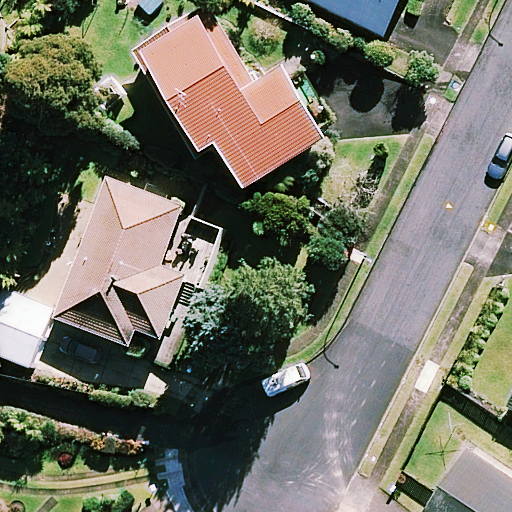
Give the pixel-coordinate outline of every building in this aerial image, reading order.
[(415,0),(317,0),(313,10),(392,48),(415,0)] [(264,100),(216,18),(142,62),(209,175),(231,162),(257,207),(338,159),(293,83),(264,100)] [(169,352),(189,302),(206,295),(229,234),(115,190),(62,329),(141,359),(147,344),(169,352)] [(62,311),(7,289),(0,307),(0,362),(36,377),(62,311)] [(511,511),(511,485),(475,459),(437,511),(511,511)]
